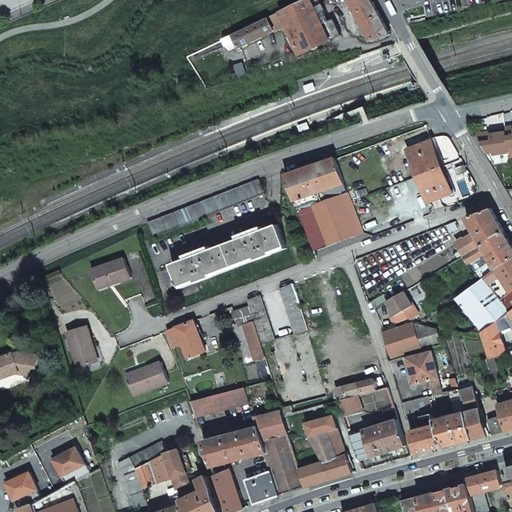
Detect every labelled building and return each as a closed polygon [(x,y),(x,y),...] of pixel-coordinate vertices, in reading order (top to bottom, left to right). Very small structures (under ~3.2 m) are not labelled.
[(323,13),(324,9),(320,0),(303,0),(267,18),(272,29),(273,30),(287,23),(292,33),(286,36),(294,53),(300,50),(302,53),(340,34),(333,18),(322,23),(318,16),(323,13)] [(350,0),(372,39),(392,34),(372,0),(350,0)] [(272,29),(267,18),(233,34),(237,42),(239,46),(273,30),(272,29)] [(237,42),(233,34),(222,39),(226,47),(237,42)] [(400,43),(386,48),(388,51),(401,46),(400,43)] [(313,82),(303,85),(306,93),(316,89),(313,82)] [(307,122),(296,126),(299,134),(309,130),(307,122)] [(494,135),(475,137),(485,154),(492,153),(492,156),(509,154),(508,149),(505,131),(505,130),(493,132),(494,135)] [(418,176),(442,167),(432,141),(408,150),(418,176)] [(309,197),(345,183),(335,158),(299,172),(309,197)] [(442,167),(418,176),(428,202),(452,193),(442,167)] [(309,197),(299,172),(286,178),(294,202),(309,197)] [(153,238),(266,193),(261,179),(238,188),(188,208),(155,221),(147,224),(153,238)] [(345,183),(309,197),(327,247),(363,233),(351,201),(348,193),(345,183)] [(327,247),(309,197),(294,202),(298,214),(300,213),(314,252),(327,247)] [(504,231),(494,212),(491,208),(467,217),(476,234),(465,239),(456,243),(463,256),(504,231)] [(449,231),(457,228),(454,222),(447,224),(449,231)] [(210,246),(185,255),(186,259),(172,264),(180,286),(196,280),(197,282),(212,276),(211,274),(256,257),(257,259),(271,254),(271,252),(286,246),(278,224),(263,230),(262,226),(237,236),(239,239),(212,249),(210,246)] [(504,231),(463,256),(468,264),(487,253),(493,262),(491,264),(495,270),(511,259),(511,244),(511,243),(504,231)] [(131,276),(124,256),(90,267),(96,285),(113,279),(114,282),(131,276)] [(509,313),(511,310),(511,259),(495,270),(483,278),(457,298),(483,331),(496,322),(497,321),(506,315),(509,313)] [(495,270),(491,264),(479,271),(483,278),(495,270)] [(96,285),(97,287),(114,282),(113,279),(96,285)] [(300,305),(294,282),(281,287),(295,333),(308,330),(308,329),(300,305)] [(409,320),(418,315),(404,291),(386,302),(394,316),(391,318),(394,323),(406,320),(409,320)] [(261,341),(274,338),(261,295),(247,300),(249,306),(261,341)] [(383,295),(372,302),(375,309),(386,302),(383,295)] [(261,341),(249,306),(233,311),(238,326),(243,325),(254,360),(265,357),(261,341)] [(188,356),(205,350),(195,319),(167,329),(173,346),(183,342),(188,356)] [(440,341),(436,328),(413,322),(384,332),(392,356),(440,341)] [(496,322),(483,331),(491,357),(505,354),(496,322)] [(89,343),(92,342),(86,324),(66,330),(78,365),(95,360),(89,343)] [(432,351),(408,357),(414,384),(425,381),(430,380),(438,378),(432,351)] [(20,352),(10,356),(9,354),(0,357),(0,379),(20,372),(19,369),(35,372),(37,355),(20,352)] [(161,360),(145,366),(146,369),(128,375),(135,393),(169,380),(161,360)] [(457,381),(456,377),(450,379),(453,389),(459,388),(457,381)] [(438,378),(430,380),(434,395),(442,392),(438,378)] [(345,397),(375,390),(373,379),(342,386),(345,397)] [(196,416),(250,402),(244,386),(241,387),(231,390),(191,400),(196,416)] [(337,399),(345,397),(342,386),(334,388),(337,399)] [(451,390),(448,391),(456,415),(466,412),(460,391),(459,388),(453,389),(451,390)] [(487,436),(473,388),(460,391),(466,412),(473,439),(487,436)] [(346,417),(363,412),(359,394),(341,399),(346,417)] [(433,408),(430,399),(429,397),(401,404),(406,417),(410,417),(433,411),(433,408)] [(511,429),(511,401),(498,405),(501,416),(506,431),(510,430),(511,429)] [(293,413),(291,406),(282,408),(282,410),(284,415),(293,413)] [(258,426),(266,452),(272,470),(247,479),(256,504),(269,499),(286,492),(291,491),(303,487),(306,486),(297,458),(283,416),(284,415),(282,410),(255,417),(258,426)] [(436,420),(435,417),(433,411),(410,417),(411,421),(417,419),(420,429),(437,425),(436,420)] [(456,415),(436,420),(437,425),(444,447),(458,443),(473,439),(466,412),(456,415)] [(297,458),(306,486),(311,485),(326,480),(349,473),(353,472),(350,464),(353,463),(350,452),(347,453),(335,415),(305,423),(310,436),(324,462),(306,467),(303,456),(297,458)] [(506,431),(501,416),(488,420),(492,435),(499,433),(506,431)] [(407,445),(401,428),(398,419),(382,424),(381,422),(379,423),(380,425),(365,430),(373,456),(407,445)] [(444,447),(437,425),(420,429),(410,432),(411,435),(417,454),(428,451),(444,447)] [(229,462),(266,452),(258,426),(204,440),(209,454),(213,466),(229,462)] [(131,456),(137,469),(167,453),(166,452),(169,451),(163,440),(131,456)] [(91,472),(77,447),(55,460),(69,486),(77,481),(77,480),(91,472)] [(189,478),(179,447),(174,449),(169,451),(166,452),(167,453),(179,487),(181,494),(182,495),(182,496),(184,501),(191,497),(189,491),(193,490),(189,478)] [(169,498),(181,494),(179,487),(167,453),(137,469),(143,487),(158,482),(160,490),(169,498)] [(131,456),(118,463),(123,473),(135,508),(144,506),(145,509),(150,508),(145,491),(144,491),(143,487),(137,469),(131,456)] [(227,511),(232,511),(243,508),(231,470),(227,471),(225,465),(214,469),(223,496),(227,511)] [(502,484),(498,470),(467,478),(472,495),(484,492),(501,488),(502,484)] [(31,473),(8,484),(20,510),(33,504),(43,499),(31,473)] [(207,475),(203,477),(199,479),(199,480),(200,483),(204,491),(191,497),(184,501),(187,511),(220,511),(218,504),(213,486),(207,475)] [(472,495),(467,478),(452,482),(453,487),(448,488),(454,511),(465,511),(470,511),(475,511),(475,509),(474,503),(472,495)] [(454,511),(448,488),(435,492),(434,487),(417,492),(419,496),(422,511),(454,511)] [(486,498),(484,492),(472,495),(474,503),(486,498)] [(187,511),(184,501),(182,496),(176,498),(178,503),(181,504),(161,511),(159,511),(187,511)] [(422,511),(419,496),(403,501),(406,511),(422,511)] [(474,503),(475,509),(488,504),(486,498),(474,503)] [(80,511),(79,509),(71,511),(68,503),(43,511),(80,511)] [(379,511),(377,503),(346,511),(379,511)]
